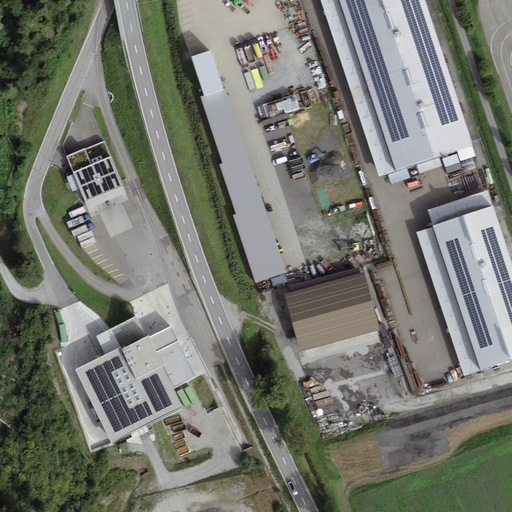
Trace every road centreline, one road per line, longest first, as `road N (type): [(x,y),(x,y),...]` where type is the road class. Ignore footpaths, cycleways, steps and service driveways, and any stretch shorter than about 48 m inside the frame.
road 1 (primary): [(126,0),(192,245),(309,511)]
road 2 (unclassified): [(30,190),(109,0)]
road 3 (track): [(449,0),(511,184)]
